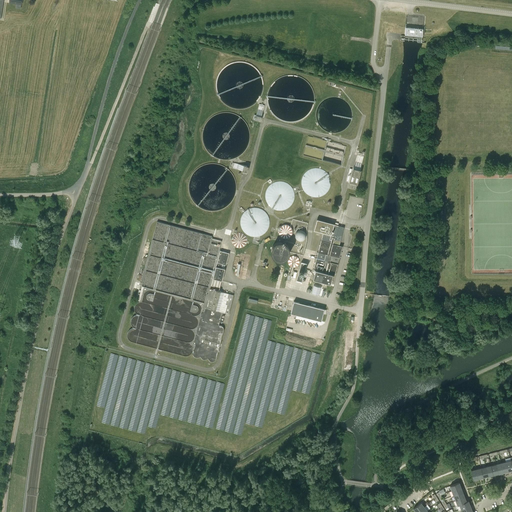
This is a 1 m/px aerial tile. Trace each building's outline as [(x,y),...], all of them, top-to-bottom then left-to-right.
[(423,29),(405,27),(405,34),(422,35),(423,29)] [(301,192),(326,198),(332,173),(307,167),(301,192)] [(360,185),(365,170),(355,167),(350,181),(360,185)] [(296,187),(272,180),(264,205),(289,212),(296,187)] [(242,227),(250,237),(261,236),(270,228),(269,217),(260,207),(250,208),(241,216),(242,227)] [(334,241),(335,241),(339,226),(334,224),(317,219),(314,230),(323,233),(313,269),(315,270),(313,279),(330,284),(333,275),(334,275),(342,246),(333,244),(334,241)] [(290,223),(279,227),(283,239),(295,235),(290,223)] [(306,237),(306,236),(306,235),(305,234),(305,233),(304,232),(303,231),(302,231),(301,230),(299,231),(298,231),(297,232),(296,233),(296,234),(296,235),(295,236),(296,237),(296,238),(297,239),(298,240),(299,240),(300,241),(301,241),(302,240),(303,240),(304,239),(305,238),(306,237)] [(248,241),(240,231),(230,239),(238,250),(248,241)] [(290,252),(290,251),(290,249),(289,247),(288,246),(287,244),(286,243),(284,242),(282,242),(281,241),(279,241),(277,242),(275,243),(274,244),(273,245),(272,247),(271,248),(271,250),(271,252),(271,254),(272,255),(273,257),(274,258),(276,259),(277,260),(279,260),(281,260),(283,260),(284,259),(286,258),(287,257),(288,256),(289,254),(290,252)] [(220,251),(212,286),(220,288),(229,253),(220,251)] [(304,260),(299,286),(304,287),(310,261),(304,260)] [(233,295),(210,289),(193,353),(193,354),(194,356),(195,357),(198,357),(200,356),(201,358),(203,359),(205,359),(208,358),(209,360),(211,361),(213,361),(215,360),(216,359),(224,329),(223,327),(221,325),(219,325),(222,312),(228,314),(233,295)] [(324,309),(294,301),(291,313),(321,321),(324,309)] [(450,486),(452,491),(461,487),(459,482),(450,486)] [(454,496),(463,492),(461,487),(452,491),(454,496)] [(454,496),(456,500),(465,497),(463,492),(454,496)] [(458,505),(459,505),(459,504),(466,502),(466,501),(465,497),(456,500),(458,505)] [(461,509),(470,506),(468,501),(466,501),(466,502),(459,504),(459,505),(461,509)] [(416,511),(417,511),(424,507),(421,502),(413,508),(416,511)]
